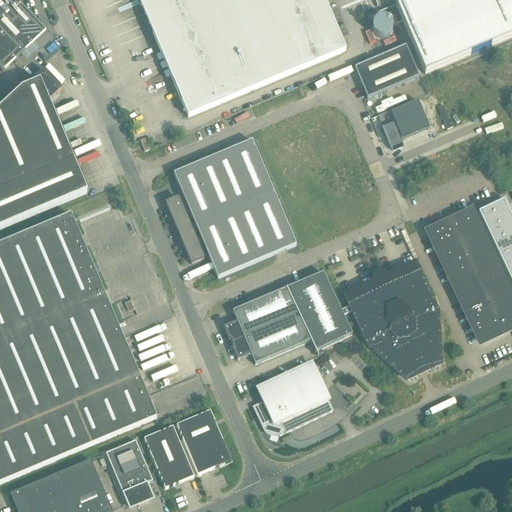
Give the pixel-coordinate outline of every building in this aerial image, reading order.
[(0,0),(0,70),(2,73),(45,33),(14,0),(0,0)] [(137,0),(188,118),(345,52),(323,0),(137,0)] [(511,0),(392,0),(425,75),(511,38),(511,0)] [(354,70),(367,100),(418,78),(405,48),(354,70)] [(0,231),(87,195),(85,190),(87,189),(52,107),(50,108),(48,103),(61,91),(43,71),(27,86),(29,88),(21,91),(0,111),(0,231)] [(394,95),(372,105),(376,116),(398,106),(394,95)] [(417,102),(390,114),(401,142),(429,130),(417,102)] [(388,117),(377,122),(390,153),(401,149),(388,117)] [(150,151),(145,140),(140,142),(144,153),(150,151)] [(178,200),(165,205),(166,205),(178,235),(191,265),(191,266),(204,260),(193,235),(198,233),(214,273),(217,280),(276,256),(285,252),(296,247),(274,195),(252,143),(241,147),(233,151),(176,175),(173,176),(176,183),(193,223),(189,225),(178,200)] [(503,202),(478,214),(484,225),(509,213),(503,202)] [(511,220),(509,213),(484,225),(489,236),(511,224),(511,220)] [(472,293),(459,299),(480,345),(511,329),(511,302),(471,214),(428,234),(450,280),(463,274),(472,293)] [(71,217),(70,217),(0,246),(0,485),(156,420),(156,419),(71,217)] [(511,224),(489,236),(494,247),(511,238),(511,224)] [(511,238),(494,247),(499,258),(511,251),(511,238)] [(511,251),(499,258),(504,269),(511,264),(511,251)] [(431,300),(414,264),(385,278),(383,274),(378,273),(374,275),(372,280),(374,283),(344,297),(349,308),(340,312),(343,317),(352,313),(366,344),(407,382),(414,374),(415,374),(429,368),(429,367),(440,366),(437,311),(436,311),(434,306),(435,306),(432,300),(431,300)] [(223,329),(229,343),(230,342),(233,348),(231,348),(237,363),(250,357),(255,367),(310,343),(315,354),(316,353),(352,336),(343,317),(340,312),(323,275),(232,313),(236,323),(223,329)] [(272,433),(271,435),(278,437),(279,436),(280,437),(332,413),(327,402),(328,402),(311,366),(258,391),(264,404),(253,409),(264,431),(264,432),(264,433),(265,433),(266,434),(268,434),(269,434),(270,434),(272,433)] [(210,413),(176,427),(197,477),(219,468),(219,469),(225,466),(224,466),(231,463),(210,413)] [(193,479),(172,429),(144,441),(165,491),(193,479)] [(106,456),(126,505),(128,509),(150,500),(145,487),(152,484),(135,443),(106,456)] [(110,511),(90,463),(10,496),(16,511),(110,511)]
